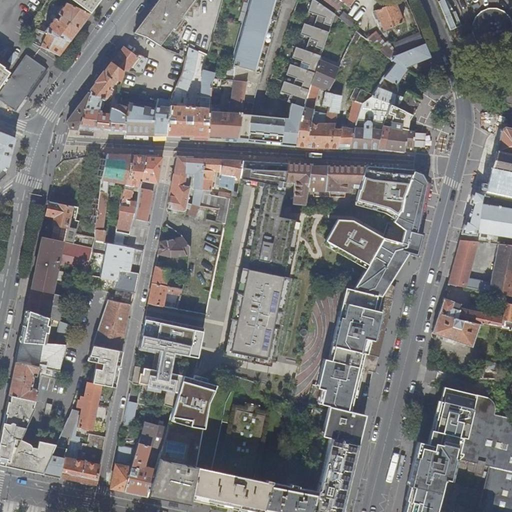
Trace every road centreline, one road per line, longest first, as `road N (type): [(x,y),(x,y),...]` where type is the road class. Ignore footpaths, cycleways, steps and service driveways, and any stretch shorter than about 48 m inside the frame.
road 1 (primary): [(370,511),(465,124),(456,71),(425,0)]
road 2 (residential): [(98,503),(167,148)]
road 3 (tertiary): [(36,137),(130,0)]
road 4 (tertiary): [(0,318),(25,186)]
